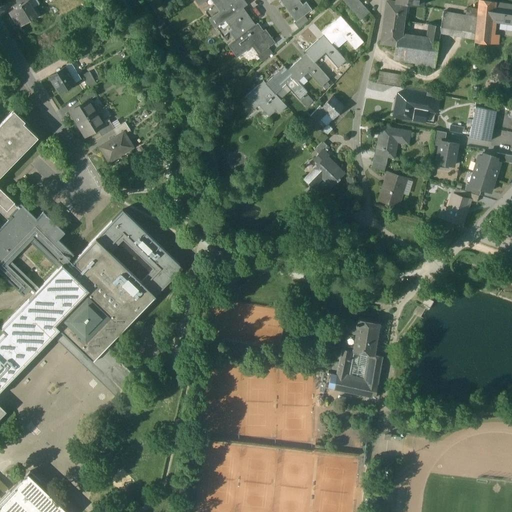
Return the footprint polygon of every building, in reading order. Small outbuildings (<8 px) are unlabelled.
[(194,0),(198,5),(205,0),(211,0),(219,11),(228,5),(234,0),(194,0)] [(234,0),(228,5),(235,13),(243,7),(247,4),(243,0),(234,0)] [(279,0),(295,21),(303,15),(311,9),(305,2),(301,5),(298,0),(279,0)] [(358,0),(357,0),(349,8),(352,12),(362,3),(358,0)] [(494,2),(481,0),(478,0),(477,9),(493,12),(494,2)] [(395,2),(386,1),(384,20),(401,22),(403,4),(404,4),(395,2)] [(20,5),(9,12),(18,28),(35,17),(26,2),(20,5)] [(510,5),(494,2),(493,12),(509,14),(510,5)] [(362,3),(352,12),(356,16),(365,8),(362,3)] [(208,15),(217,10),(214,5),(205,10),(208,15)] [(219,11),(208,19),(222,37),(229,32),(235,39),(255,24),(243,7),(235,13),(228,5),(219,11)] [(365,8),(356,16),(360,20),(369,12),(365,8)] [(477,9),(466,8),(465,15),(476,17),(477,9)] [(493,12),(477,9),(476,17),(475,32),(491,34),(493,20),(493,12)] [(465,15),(442,12),(440,25),(438,34),(474,40),(475,32),(476,17),(465,15)] [(511,14),(509,14),(493,12),(493,20),(511,23),(511,14)] [(303,15),(295,21),(293,22),(298,29),(307,21),(303,15)] [(340,17),(322,33),(323,35),(331,44),(342,34),(355,49),(363,42),(340,17)] [(401,22),(384,20),(381,42),(395,44),(397,36),(399,36),(401,22)] [(235,39),(227,45),(235,55),(253,42),(260,52),(261,53),(268,47),(274,42),(265,29),(263,31),(257,23),(255,24),(235,39)] [(440,25),(429,24),(427,32),(438,34),(440,25)] [(491,34),(475,32),(474,40),(474,42),(496,44),(497,35),(491,34)] [(323,35),(304,51),(306,53),(314,62),(324,53),(337,68),(346,60),(331,44),(323,35)] [(399,36),(397,36),(395,44),(394,54),(404,55),(408,55),(410,38),(399,36)] [(420,39),(410,38),(408,55),(417,57),(420,39)] [(438,42),(420,39),(417,57),(436,59),(438,42)] [(87,45),(71,53),(75,60),(91,51),(87,45)] [(268,47),(261,53),(260,52),(257,55),(261,62),(272,52),(268,47)] [(306,53),(287,70),(297,81),(307,72),(320,87),(329,79),(314,62),(306,53)] [(408,55),(404,55),(404,61),(417,63),(416,65),(434,67),(436,59),(417,57),(408,55)] [(284,66),(265,83),(275,94),(285,85),(298,99),(307,92),(297,81),(287,70),(284,66)] [(64,67),(50,76),(54,83),(53,84),(58,94),(74,84),(64,67)] [(402,75),(378,71),(376,82),(400,86),(402,75)] [(87,73),(82,76),(86,83),(91,80),(87,73)] [(263,81),(244,98),(254,108),(264,99),(277,114),(286,107),(275,94),(265,83),(263,81)] [(92,88),(77,98),(81,105),(89,100),(96,96),(92,88)] [(438,95),(427,92),(425,98),(437,100),(438,95)] [(425,98),(397,93),(392,116),(412,119),(414,108),(426,110),(435,112),(437,100),(425,98)] [(322,107),(321,108),(327,113),(331,117),(330,119),(332,120),(344,107),(332,96),(322,107)] [(81,105),(70,111),(78,124),(97,112),(89,100),(81,105)] [(322,107),(317,102),(307,113),(312,118),(321,108),(322,107)] [(25,105),(17,114),(21,118),(29,109),(25,105)] [(495,111),(474,107),(469,136),(490,141),(495,111)] [(321,108),(312,118),(317,123),(327,113),(321,108)] [(426,110),(414,108),(412,119),(423,122),(426,110)] [(0,212),(9,221),(12,217),(10,216),(18,208),(0,191),(0,177),(38,138),(24,124),(25,122),(21,118),(17,114),(14,111),(0,125),(0,212)] [(97,112),(78,124),(85,136),(97,129),(104,125),(104,124),(97,112)] [(327,113),(317,123),(323,129),(332,120),(330,119),(331,117),(327,113)] [(109,121),(104,124),(104,125),(97,129),(101,137),(113,129),(114,129),(109,121)] [(114,129),(113,129),(117,136),(123,132),(124,134),(130,130),(125,122),(114,129)] [(328,126),(322,133),(325,136),(331,129),(328,126)] [(409,131),(380,126),(378,139),(375,153),(375,154),(386,156),(391,157),(394,141),(407,143),(409,131)] [(446,132),(435,130),(433,144),(439,145),(440,140),(444,141),(446,132)] [(117,136),(99,147),(109,162),(133,148),(124,134),(123,132),(117,136)] [(444,141),(440,140),(439,145),(436,162),(453,165),(457,144),(444,141)] [(322,141),(313,150),(318,154),(319,155),(322,151),(327,146),(322,141)] [(322,151),(319,155),(318,154),(317,155),(314,159),(319,164),(326,156),(327,157),(327,156),(322,151)] [(386,156),(375,154),(375,153),(373,153),(372,161),(385,165),(386,156)] [(482,156),(478,155),(473,172),(483,175),(490,155),(483,153),(482,156)] [(511,155),(497,153),(496,157),(495,160),(499,162),(500,160),(511,162),(511,155)] [(490,155),(483,175),(494,179),(499,162),(495,160),(496,157),(490,155)] [(327,157),(326,156),(319,164),(304,179),(312,188),(322,178),(332,187),(338,181),(339,182),(341,180),(340,179),(345,174),(327,157)] [(385,165),(372,161),(370,168),(383,172),(385,165)] [(406,178),(387,172),(378,200),(397,206),(406,178)] [(483,175),(473,172),(469,184),(469,185),(481,189),(490,191),(494,179),(483,175)] [(259,186),(253,181),(248,187),(254,192),(259,186)] [(481,189),(469,185),(469,184),(466,183),(464,190),(479,195),(481,189)] [(478,195),(460,189),(457,196),(468,199),(476,201),(478,195)] [(457,196),(452,194),(445,218),(447,219),(456,222),(461,223),(468,199),(457,196)] [(30,241),(59,269),(36,293),(29,300),(18,312),(2,328),(7,332),(0,339),(0,417),(6,411),(0,405),(0,390),(53,336),(79,361),(118,397),(137,377),(106,348),(129,324),(182,268),(123,211),(72,264),(68,269),(64,265),(74,255),(67,248),(58,240),(65,233),(43,212),(36,219),(21,204),(18,208),(10,216),(12,217),(9,221),(0,229),(0,272),(25,296),(32,289),(7,264),(30,241)] [(453,231),(456,222),(447,219),(443,227),(453,231)] [(32,289),(25,296),(26,298),(29,300),(36,293),(32,289)] [(358,324),(346,322),(344,333),(341,350),(342,350),(351,351),(353,352),(353,353),(371,356),(374,357),(374,356),(379,323),(359,320),(358,324)] [(342,350),(336,376),(345,378),(351,351),(342,350)] [(381,364),(370,362),(369,369),(380,371),(381,364)] [(380,371),(369,369),(366,383),(366,386),(370,387),(377,388),(380,371)] [(345,378),(336,376),(333,390),(368,397),(370,387),(366,386),(366,383),(347,379),(345,378)] [(377,388),(370,387),(368,397),(375,399),(377,388)] [(29,473),(0,503),(0,511),(67,511),(39,485),(42,482),(31,472),(29,473)] [(377,499),(383,500),(385,489),(378,488),(377,499)]
